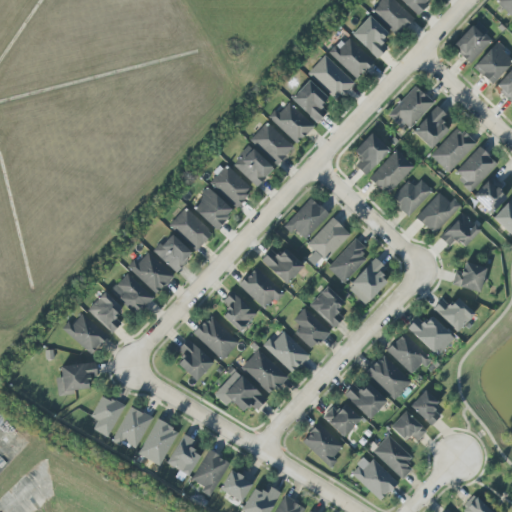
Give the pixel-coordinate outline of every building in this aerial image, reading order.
[(379,0),(393,0),(413,18),(405,27),(403,25),(395,34),(370,11),(379,0)] [(399,0),(428,0),(429,1),(416,16),(399,0)] [(511,0),(511,16),(511,18),(494,1),(494,0),(511,0)] [(368,16),(386,33),(383,37),(385,39),(381,43),(386,47),(376,59),(350,35),(368,16)] [(453,44),(476,20),(487,31),(484,34),(491,40),(468,65),(454,52),(457,49),(453,44)] [(348,38),(373,61),(355,80),(327,54),(339,41),(343,44),(348,38)] [(511,62),(490,85),(472,67),(496,41),(503,48),(502,50),(511,60),(511,62)] [(307,74),(323,56),(353,83),(341,96),(339,95),(334,99),(307,74)] [(496,85),(511,68),(511,102),(511,104),(498,91),(500,89),(496,85)] [(308,81),(326,98),(321,102),(324,105),(320,110),(324,114),(316,123),(290,100),(308,81)] [(409,128),(398,118),(394,122),(386,115),(414,86),(432,103),(409,128)] [(288,103),(313,126),(296,144),(267,118),(274,110),(278,114),(288,103)] [(430,149),(411,132),(435,106),(447,117),(442,121),(445,124),(442,126),(447,131),(430,149)] [(265,123),(292,148),(275,166),(249,141),(265,123)] [(447,173),(429,156),(455,129),(460,133),(462,131),(475,143),(447,173)] [(370,133),(388,150),(364,176),(354,166),(358,161),(355,158),(357,156),(352,152),(370,133)] [(232,165),(239,158),(237,156),(247,145),(272,169),(256,187),(232,165)] [(469,193),(462,186),(466,181),(455,171),(478,148),(496,164),(469,193)] [(395,150),(413,167),(387,194),(381,189),(380,191),(367,179),(395,150)] [(208,183),(225,165),(249,188),(245,192),(247,194),(235,208),(208,183)] [(490,214),(472,196),(491,175),(501,184),(498,188),(501,191),(499,193),(505,198),(490,214)] [(406,217),(389,200),(407,181),(413,187),(420,180),(431,190),(406,217)] [(192,208),(202,197),(199,195),(206,188),(230,210),(225,215),(227,217),(216,230),(192,208)] [(433,234),(415,217),(438,193),(448,203),(452,199),(460,206),(433,234)] [(511,232),(510,235),(492,218),(511,197),(511,232)] [(304,239),(293,229),(289,233),(282,227),(309,199),(327,215),(304,239)] [(167,226),(184,208),(209,230),(207,232),(210,235),(195,251),(167,226)] [(461,213),(479,230),(463,247),(458,242),(456,244),(453,241),(448,246),(438,237),(461,213)] [(331,218),(349,235),(324,262),(320,258),(312,266),(305,260),(313,251),(306,244),(331,218)] [(171,235),(190,253),(185,258),(187,260),(175,273),(151,251),(158,243),(161,246),(171,235)] [(342,283),(327,268),(354,238),(364,248),(360,252),(362,254),(360,256),(364,260),(342,283)] [(285,285),(260,261),(270,250),(275,255),(279,250),(281,252),(284,249),(302,266),(285,285)] [(147,253),(171,276),(154,294),(126,268),(134,259),(138,263),(147,253)] [(350,283),(374,258),(383,266),(378,271),(383,276),(380,278),(385,282),(363,305),(348,290),(352,285),(350,283)] [(477,292),(450,284),(454,271),(459,273),(460,268),(462,269),(464,262),(485,268),(477,292)] [(262,308),(237,285),(247,274),(248,275),(255,268),(282,293),(275,301),(272,298),(262,308)] [(117,297),(122,292),(115,285),(126,274),(151,298),(136,315),(117,297)] [(325,287),(342,303),(338,308),(340,310),(337,313),(342,318),(332,329),(308,305),(325,287)] [(86,311),(103,292),(120,308),(116,312),(118,315),(115,319),(120,323),(111,333),(86,311)] [(238,332),(222,316),(226,312),(224,310),(228,307),(222,301),(230,292),(254,315),(238,332)] [(456,332),(431,309),(441,299),(447,304),(449,301),(452,304),(456,299),(473,314),(456,332)] [(310,349),(293,333),(299,327),(292,320),(303,308),(328,333),(316,346),(314,344),(310,349)] [(81,314),(106,336),(90,354),(61,329),(68,321),(72,325),(81,314)] [(220,361),(191,334),(204,321),(205,322),(210,317),(238,342),(220,361)] [(431,353),(406,329),(416,317),(421,322),(424,319),(426,321),(430,317),(453,338),(438,355),(433,351),(431,353)] [(290,373),(262,346),(269,339),(273,342),(283,332),(307,355),(290,373)] [(410,374),(386,352),(403,333),(431,360),(424,367),(420,363),(410,374)] [(195,381),(176,364),(180,361),(178,359),(182,355),(176,349),(186,338),(212,363),(195,381)] [(240,368),(257,349),(286,378),(274,391),(272,389),(267,394),(240,368)] [(410,383),(394,400),(364,373),(376,360),(378,362),(382,357),(410,383)] [(57,397),(54,378),(61,377),(60,367),(94,363),(96,376),(90,377),(90,383),(87,383),(87,389),(72,390),(73,395),(57,397)] [(212,395),(235,371),(266,400),(256,411),(251,406),(247,409),(245,407),(241,411),(230,401),(224,407),(212,395)] [(385,401),(368,419),(342,395),(353,384),(357,389),(360,386),(362,389),(367,384),(385,401)] [(409,406),(424,391),(436,403),(434,405),(436,408),(433,411),(439,416),(429,426),(409,406)] [(89,416),(101,397),(108,401),(110,398),(124,406),(105,437),(92,429),(97,421),(89,416)] [(342,437),(321,418),(331,408),(336,412),(344,404),(359,418),(342,437)] [(134,448),(120,440),(118,444),(110,439),(130,407),(151,420),(134,448)] [(389,427),(404,411),(425,431),(416,441),(410,435),(404,441),(389,427)] [(158,466),(136,453),(157,419),(172,428),(171,430),(178,434),(158,466)] [(341,446),(332,457),(336,460),(329,468),(301,442),(317,424),(341,446)] [(187,476),(166,464),(183,435),(194,442),(190,448),(195,451),(193,454),(198,457),(187,476)] [(372,452),(387,435),(411,458),(407,462),(409,464),(407,466),(411,470),(402,480),(372,452)] [(190,479),(208,450),(218,456),(217,457),(228,464),(208,497),(199,492),(203,487),(190,479)] [(379,500),(351,474),(357,467),(355,465),(362,457),(368,463),(372,460),(397,483),(387,493),(386,492),(379,500)] [(239,502),(218,489),(229,470),(240,477),(243,471),(254,477),(239,502)] [(267,511),(242,511),(239,510),(252,489),(258,492),(259,490),(265,493),(268,487),(279,493),(267,511)] [(463,511),(462,511),(466,507),(464,504),(472,495),(490,511),(463,511)] [(272,511),(282,497),(304,510),(302,511),(272,511)]
